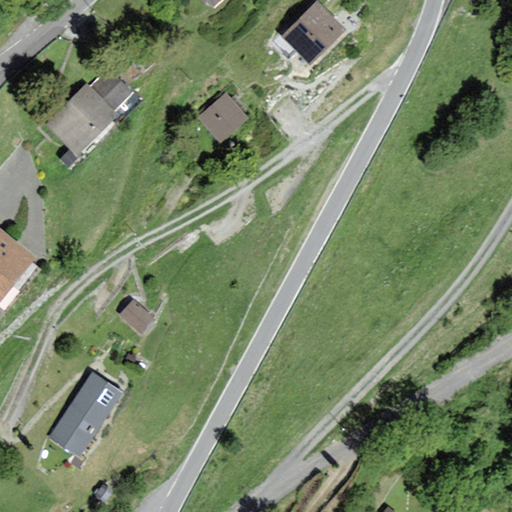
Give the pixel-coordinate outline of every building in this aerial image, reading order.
[(339,31),(315,6),(282,38),(306,63),(339,31)] [(127,93),(107,74),(90,91),(85,87),(47,125),(75,153),(112,117),(107,112),(127,93)] [(244,119),(224,96),(198,118),(218,141),(244,119)] [(0,288),(24,258),(0,239),(0,288)] [(150,319),(132,303),(120,315),(138,332),(150,319)] [(118,394),(89,375),(49,437),(78,456),(118,394)]
